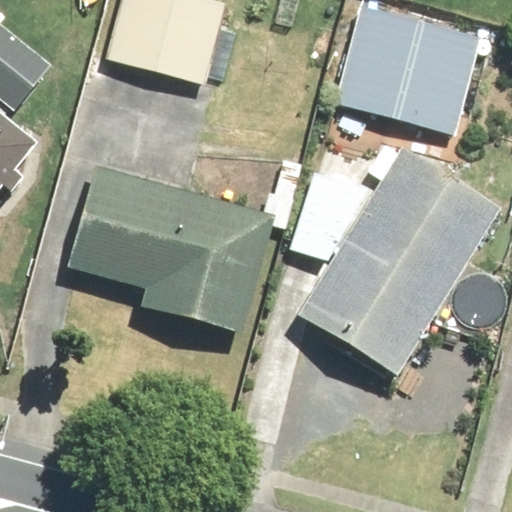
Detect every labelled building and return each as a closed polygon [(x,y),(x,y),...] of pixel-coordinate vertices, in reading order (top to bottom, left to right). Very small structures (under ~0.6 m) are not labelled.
[(224,6),(202,0),(117,0),(102,61),(202,88),(224,6)] [(483,42),(357,8),(330,110),(455,143),(483,42)] [(0,30),(0,106),(10,115),(48,70),(0,30)] [(42,154),(0,119),(0,194),(5,198),(42,154)] [(399,144),(370,192),(312,179),(288,252),(328,264),(295,319),(398,380),(502,205),(399,144)] [(143,293),(137,315),(238,343),(273,223),(94,170),(64,270),(143,293)]
